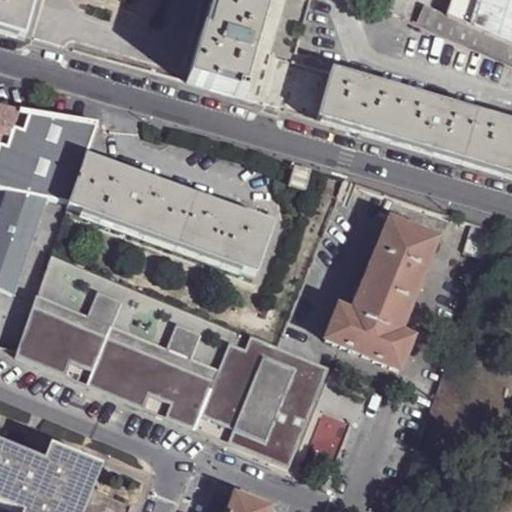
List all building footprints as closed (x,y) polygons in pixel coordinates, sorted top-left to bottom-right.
[(0,0),(0,32),(24,39),(34,0),(0,0)] [(214,0),(204,36),(200,35),(186,85),(242,101),(244,95),(269,0),(214,0)] [(452,0),(445,16),(425,7),(416,28),(511,69),(511,0),(368,0),(367,6),(376,8),(382,11),(385,0),(452,0)] [(511,177),(511,125),(330,74),(317,122),(511,177)] [(0,110),(0,140),(1,140),(8,141),(20,115),(0,110)] [(48,119),(20,115),(8,141),(1,140),(0,140),(0,187),(5,189),(0,205),(0,291),(13,297),(48,200),(66,207),(93,127),(48,119)] [(251,277),(269,228),(240,217),(241,212),(233,209),(232,215),(221,211),(145,183),(137,180),(139,176),(129,172),(128,177),(83,161),(66,211),(251,277)] [(286,189),(302,193),(308,174),(292,169),(286,189)] [(336,312),(323,344),(395,374),(408,342),(396,336),(433,243),(387,224),(348,317),(336,312)] [(481,264),(492,233),(469,225),(458,254),(481,264)] [(89,318),(38,297),(33,309),(214,385),(219,372),(192,360),(201,338),(177,328),(168,350),(113,328),(122,305),(98,295),(89,318)] [(214,385),(33,309),(30,316),(13,359),(64,380),(70,366),(91,375),(86,389),(142,412),(148,398),(169,407),(163,421),(192,433),(197,419),(231,433),(225,446),(286,472),(326,371),(250,341),(245,353),(229,347),(219,372),(214,385)] [(0,506),(13,511),(83,511),(92,490),(100,469),(49,449),(42,464),(0,447),(0,506)] [(127,511),(130,506),(92,490),(83,511),(127,511)] [(261,511),(233,500),(228,511),(261,511)]
